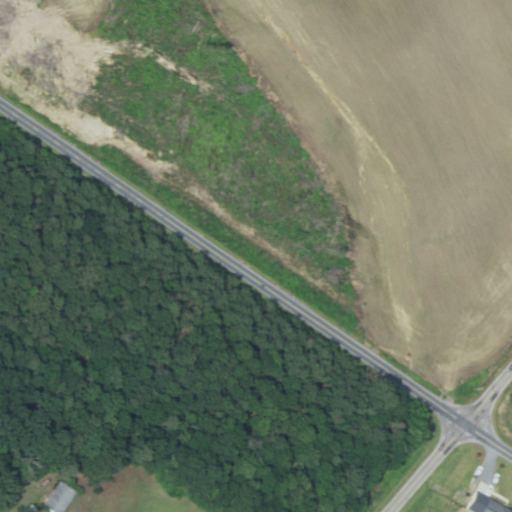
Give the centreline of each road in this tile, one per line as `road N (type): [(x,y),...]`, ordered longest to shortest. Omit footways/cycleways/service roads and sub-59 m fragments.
road 1 (residential): [(511,453),(0,103)]
road 2 (residential): [(389,511),(511,371)]
